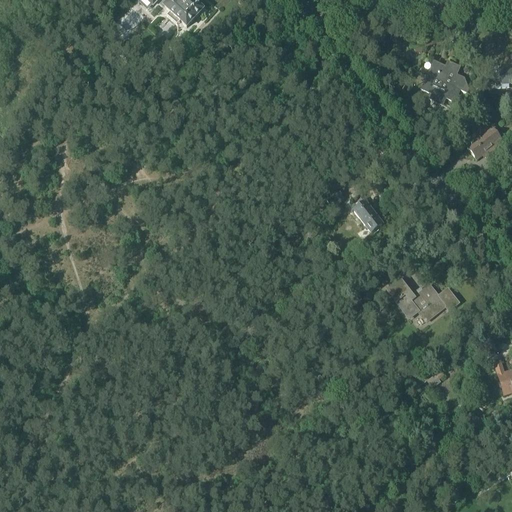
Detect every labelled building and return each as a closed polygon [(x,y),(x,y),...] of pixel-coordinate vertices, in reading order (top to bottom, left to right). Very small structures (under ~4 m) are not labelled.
[(143,0),(152,8),(159,0),(169,0),(171,2),(164,10),(169,15),(168,16),(179,26),(180,25),(185,31),(201,14),(195,8),(196,7),(195,6),(196,5),(190,0),(143,0)] [(113,14),(107,9),(102,15),(108,20),(113,14)] [(428,78),(454,90),(466,96),(468,92),(463,81),(455,78),(459,70),(447,65),(445,70),(434,65),(428,78)] [(511,69),(499,70),(500,76),(494,76),(495,86),(511,84),(511,69)] [(466,96),(454,90),(428,78),(422,92),(432,97),(430,102),(442,108),(445,102),(454,106),(460,93),(466,96)] [(412,113),(415,108),(408,105),(405,110),(412,113)] [(489,117),(494,112),(490,108),(484,113),(489,117)] [(507,140),(497,128),(493,132),(492,131),(480,140),(476,135),(468,141),(472,146),(467,150),(476,162),(483,156),(485,159),(503,145),(502,144),(507,140)] [(506,158),(511,153),(511,144),(501,153),(506,158)] [(332,211),(344,201),(335,190),(324,200),(332,211)] [(374,236),(378,233),(377,232),(382,228),(376,221),(378,219),(364,200),(358,205),(361,208),(354,214),(371,236),(373,235),(374,236)] [(417,316),(426,326),(445,311),(448,315),(459,306),(447,291),(438,298),(429,287),(414,299),(399,280),(385,292),(408,323),(417,316)] [(504,375),(500,363),(494,365),(498,377),(497,377),(503,397),(511,394),(511,374),(506,377),(506,374),(504,375)] [(435,378),(438,382),(443,378),(440,374),(434,378),(435,378)] [(422,383),(418,377),(416,378),(414,376),(408,380),(412,386),(415,385),(416,387),(422,383)] [(435,378),(427,385),(432,391),(440,385),(438,382),(435,378)]
